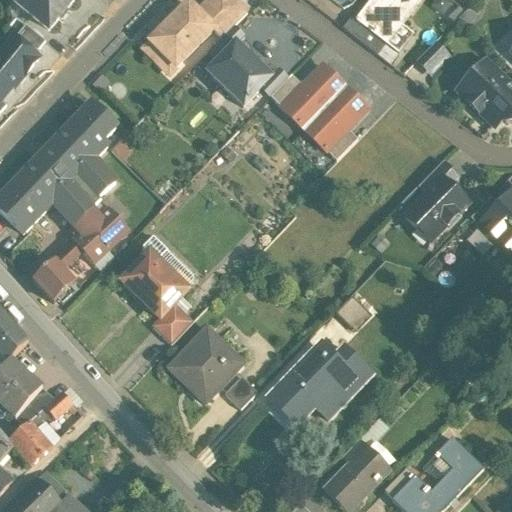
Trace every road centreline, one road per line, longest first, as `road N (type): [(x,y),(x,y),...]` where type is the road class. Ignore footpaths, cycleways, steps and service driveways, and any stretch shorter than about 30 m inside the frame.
road 1 (residential): [(213,510),(0,281)]
road 2 (residential): [(286,0),(489,161),(511,160)]
road 3 (residential): [(144,0),(0,145)]
